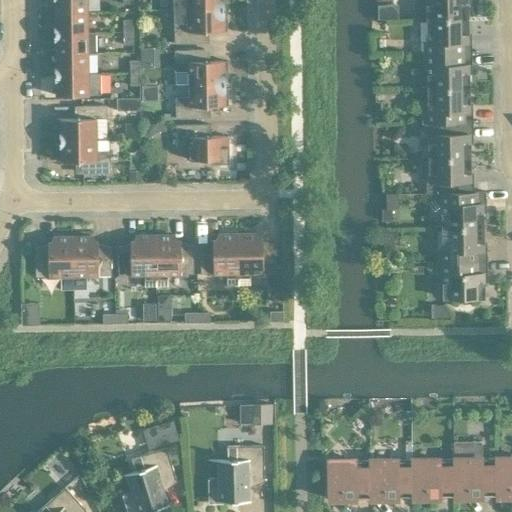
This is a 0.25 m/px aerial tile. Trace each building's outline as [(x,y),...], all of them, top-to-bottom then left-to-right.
[(87,12),(87,0),(54,0),(55,13),(87,12)] [(173,0),(174,9),(223,8),(223,3),(227,3),(226,0),(173,0)] [(426,0),(427,17),(427,19),(467,18),(467,0),(426,0)] [(223,8),(174,9),(174,43),(202,43),(202,31),(227,31),(227,13),(223,13),(223,8)] [(88,33),(87,12),(55,13),(55,33),(88,33)] [(427,19),(427,17),(419,17),(419,21),(427,21),(428,41),(424,41),(424,54),(472,53),(471,41),(468,41),(467,18),(427,19)] [(133,32),(133,19),(123,19),(123,32),(133,32)] [(133,32),(123,32),(123,45),(134,44),(133,32)] [(96,33),(88,33),(55,33),(56,54),(96,53),(96,33)] [(188,84),(224,83),(224,78),(228,78),(228,61),(202,61),(202,49),(175,50),(175,84),(188,84)] [(96,53),(56,54),(56,74),(88,73),(88,53),(96,53)] [(472,53),(424,54),(424,67),(428,66),(428,87),(428,89),(469,88),(468,66),(472,66),(472,53)] [(131,73),(140,73),(140,60),(131,60),(131,73)] [(88,74),(88,73),(56,74),(56,95),(101,94),(100,74),(88,74)] [(140,73),(131,73),(131,85),(140,85),(140,73)] [(224,83),(188,84),(189,97),(175,97),(176,118),(203,117),(203,106),(228,105),(228,88),(224,88),(224,83)] [(428,89),(428,87),(420,87),(420,91),(428,91),(429,111),(422,111),(422,124),(473,123),(473,110),(469,110),(469,88),(428,89)] [(116,98),(116,110),(140,110),(140,98),(116,98)] [(60,140),(97,139),(96,118),(107,118),(107,105),(82,106),(82,118),(57,119),(57,135),(60,135),(60,140)] [(473,123),(422,124),(425,124),(426,136),(429,136),(429,156),(430,158),(470,158),(469,135),(473,135),(473,123)] [(176,146),(189,146),(189,159),(211,159),(211,161),(211,163),(229,162),(229,136),(204,136),(203,124),(176,125),(176,146)] [(97,139),(60,140),(61,145),(57,145),(57,161),(83,161),(83,173),(110,173),(110,151),(97,151),(97,139)] [(430,158),(429,156),(421,156),(421,160),(430,160),(430,180),(426,180),(426,194),(435,194),(435,193),(474,192),(474,180),(470,180),(470,158),(430,158)] [(486,192),(474,192),(435,193),(435,194),(435,206),(442,205),(443,226),(443,228),(483,227),(482,205),(486,205),(486,192)] [(382,221),(392,221),(392,209),(382,209),(382,221)] [(443,228),(443,226),(434,226),(434,230),(443,230),(443,250),(439,250),(439,262),(436,262),(487,262),(487,249),(483,249),(483,227),(443,228)] [(239,285),(238,233),(219,234),(219,245),(200,245),(201,273),(214,273),(214,274),(227,274),(227,285),(239,285)] [(238,233),(239,285),(250,285),(250,273),(263,273),(276,272),(276,244),(257,244),(257,233),(238,233)] [(156,286),(155,235),(137,235),(137,246),(118,246),(118,275),(131,275),(145,275),(145,287),(156,286)] [(155,235),(156,286),(168,286),(167,275),(181,274),(194,274),(193,245),(174,245),(174,235),(155,235)] [(74,288),(73,236),(54,236),(54,247),(36,247),(36,276),(49,276),(62,276),(62,288),(74,288)] [(92,236),(73,236),(74,288),(85,287),(85,276),(98,276),(98,275),(111,275),(111,246),(92,247),(92,236)] [(487,274),(487,262),(436,262),(436,275),(443,275),(444,298),(484,297),(483,274),(487,274)] [(22,305),(21,325),(38,325),(38,305),(22,305)] [(284,321),(283,312),(271,312),(271,321),(284,321)] [(198,322),(198,313),(185,313),(185,323),(198,322)] [(198,322),(211,322),(210,313),(198,313),(198,322)] [(116,324),(115,314),(103,315),(103,324),(116,324)] [(116,324),(128,323),(128,314),(115,314),(116,324)] [(248,404),(249,424),(272,424),(272,403),(248,404)] [(144,436),(161,432),(156,415),(140,419),(144,436)] [(495,458),(481,458),(481,441),(453,441),(453,459),(454,496),(496,495),(495,458)] [(218,459),(218,478),(209,478),(210,502),(249,501),(249,478),(264,478),(264,445),(227,446),(227,459),(218,459)] [(127,473),(132,491),(123,494),(128,511),(145,511),(168,505),(161,483),(176,478),(166,447),(131,458),(135,471),(127,473)] [(511,457),(495,458),(496,495),(511,495),(511,457)] [(411,459),(369,460),(370,497),(412,497),(411,459)] [(453,459),(411,459),(412,497),(454,496),(453,459)] [(370,497),(369,460),(327,461),(328,498),(370,497)] [(65,487),(38,511),(36,511),(86,511),(87,511),(65,487)]
